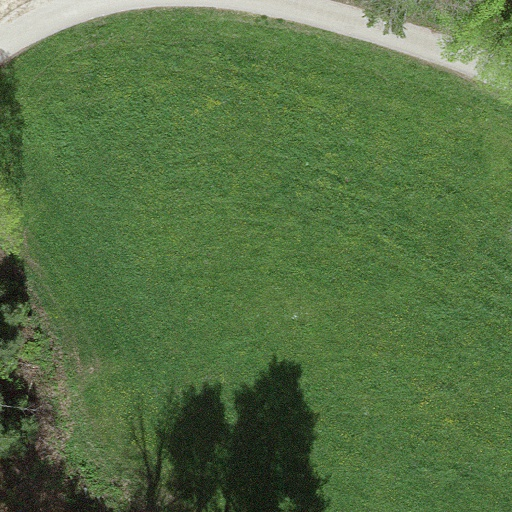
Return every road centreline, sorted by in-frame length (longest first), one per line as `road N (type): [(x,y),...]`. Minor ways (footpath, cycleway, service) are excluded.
road 1 (unclassified): [(225,0),(332,19),(511,71)]
road 2 (unclassified): [(0,48),(30,20),(134,0)]
